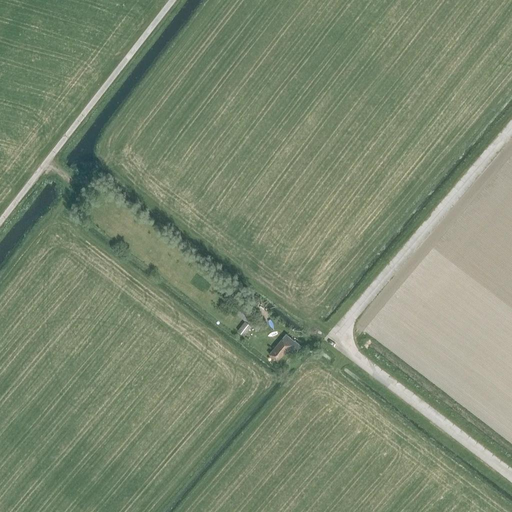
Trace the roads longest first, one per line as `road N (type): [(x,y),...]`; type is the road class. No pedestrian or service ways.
road 1 (unclassified): [(511,476),(332,338),(511,126)]
road 2 (track): [(0,221),(172,0)]
